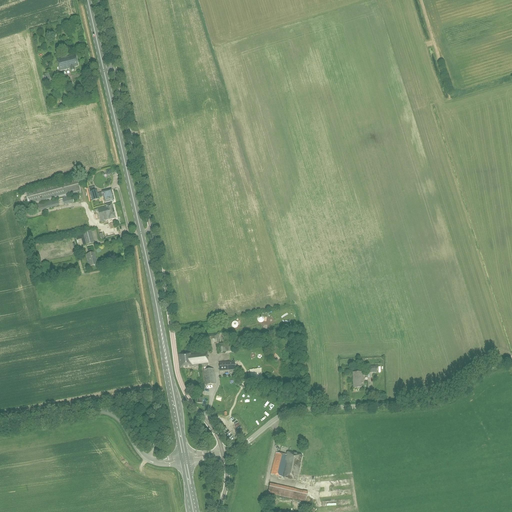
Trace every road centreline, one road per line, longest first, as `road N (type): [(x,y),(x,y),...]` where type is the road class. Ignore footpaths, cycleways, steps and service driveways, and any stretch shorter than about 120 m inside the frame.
road 1 (unclassified): [(222,452),(176,370),(97,0)]
road 2 (primary): [(184,459),(86,0)]
road 3 (unclassified): [(222,452),(284,412),(432,403),(511,359)]
road 4 (residential): [(144,458),(119,457),(104,439),(77,435),(0,449)]
